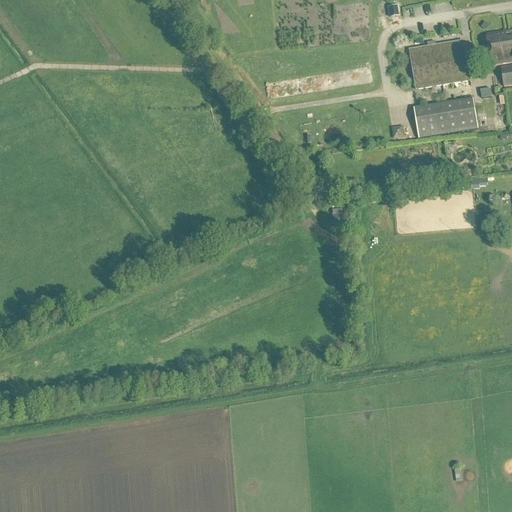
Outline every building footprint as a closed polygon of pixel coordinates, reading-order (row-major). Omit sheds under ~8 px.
[(401,7),(393,8),(395,19),(403,17),(401,7)] [(511,33),(487,37),(492,68),(511,65),(511,68),(501,70),(504,89),(511,87),(511,33)] [(469,83),(465,53),(463,44),(409,52),(415,92),(469,83)] [(491,92),(482,93),(483,101),(492,99),(491,92)] [(472,102),(413,111),(418,141),(477,131),(472,102)] [(472,178),(471,171),(462,171),(463,179),(472,178)] [(332,217),(332,229),(338,229),(344,229),(343,216),(338,217),(332,217)]
